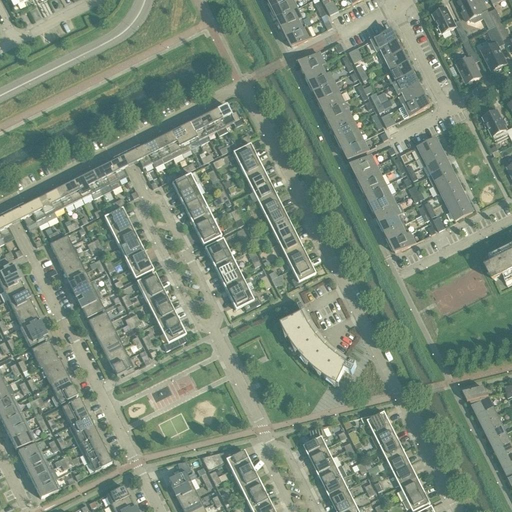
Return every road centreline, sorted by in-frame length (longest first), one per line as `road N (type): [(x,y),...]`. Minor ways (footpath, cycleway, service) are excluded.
road 1 (residential): [(459,511),(239,85)]
road 2 (residential): [(158,511),(6,203)]
road 3 (residential): [(511,78),(445,111),(394,7)]
road 4 (primary): [(145,0),(112,39),(0,96)]
road 5 (residential): [(213,334),(216,318),(186,256),(154,192),(145,196)]
road 6 (residential): [(145,196),(137,200),(199,326),(213,334)]
road 7 (unclassified): [(120,145),(239,85)]
road 8 (residential): [(395,276),(511,217)]
road 9 (unclassified): [(6,203),(120,145)]
